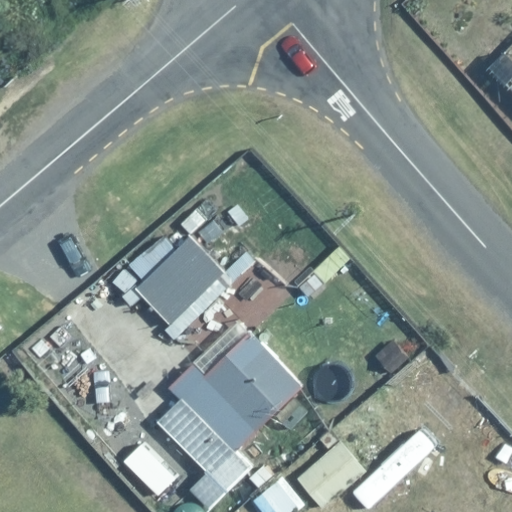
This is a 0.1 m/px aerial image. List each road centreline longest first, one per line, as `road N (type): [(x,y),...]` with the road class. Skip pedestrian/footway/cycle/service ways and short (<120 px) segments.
road 1 (tertiary): [(275,0),(511,276)]
road 2 (unclassified): [(0,206),(245,0)]
